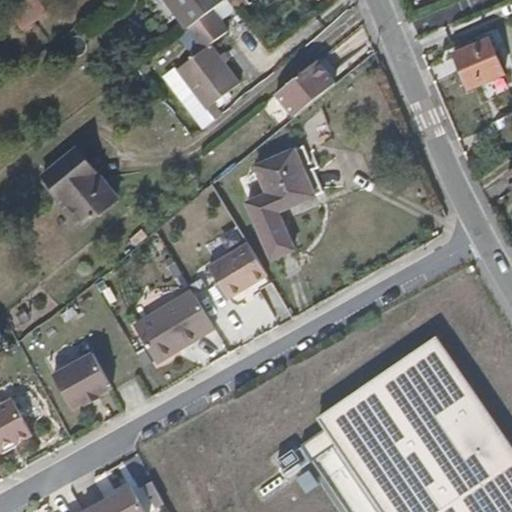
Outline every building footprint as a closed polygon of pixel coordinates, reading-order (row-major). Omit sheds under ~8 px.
[(43,8),(37,0),(33,0),(17,13),(24,22),(43,8)] [(165,0),(188,30),(212,11),(226,0),(165,0)] [(243,0),(227,0),(238,13),(248,5),(243,0)] [(212,11),(188,30),(205,52),(166,81),(203,131),(214,122),(208,111),(216,104),(241,83),(212,47),(230,33),(212,11)] [(472,29),(450,32),(452,49),(474,47),(472,29)] [(504,75),(490,42),(455,56),(471,90),(504,75)] [(295,120),(337,85),(319,62),(276,96),(295,120)] [(214,122),(223,115),(216,104),(208,111),(214,122)] [(260,151),(265,165),(285,156),(278,142),(260,151)] [(296,151),(316,196),(327,191),(307,146),(296,151)] [(118,201),(78,151),(45,179),(84,227),(118,201)] [(280,213),(316,196),(296,151),(285,156),(265,165),(258,168),(269,195),(249,205),(273,260),(295,250),(280,213)] [(214,191),(225,207),(238,196),(226,181),(214,191)] [(230,304),(269,279),(249,246),(209,271),(230,304)] [(159,365),(215,328),(192,292),(136,328),(159,365)] [(385,511),(511,511),(511,444),(437,337),(320,417),(385,511)] [(92,353),(52,375),(73,412),(85,406),(86,408),(100,400),(99,398),(112,391),(92,353)] [(0,456),(4,454),(2,451),(14,444),(16,447),(33,438),(13,402),(0,409),(0,456)] [(140,511),(129,492),(92,511),(140,511)]
